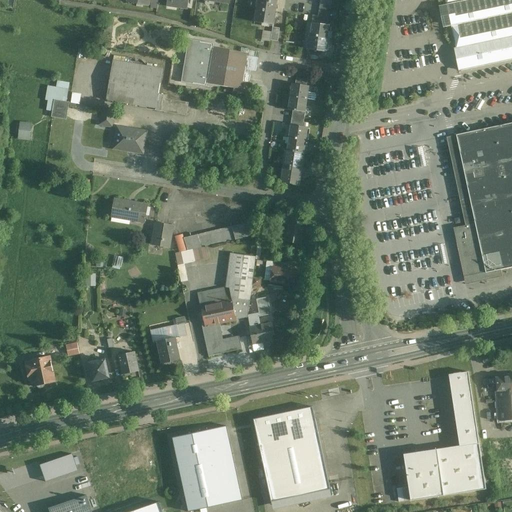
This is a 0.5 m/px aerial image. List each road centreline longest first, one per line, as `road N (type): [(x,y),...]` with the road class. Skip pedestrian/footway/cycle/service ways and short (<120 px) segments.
road 1 (primary): [(0,438),(108,409),(362,362)]
road 2 (residential): [(342,64),(277,53),(260,192)]
road 3 (residential): [(98,166),(260,192)]
road 4 (unclassified): [(328,202),(362,362)]
road 5 (primary): [(362,362),(511,329)]
road 6 (unclassified): [(342,64),(328,202)]
